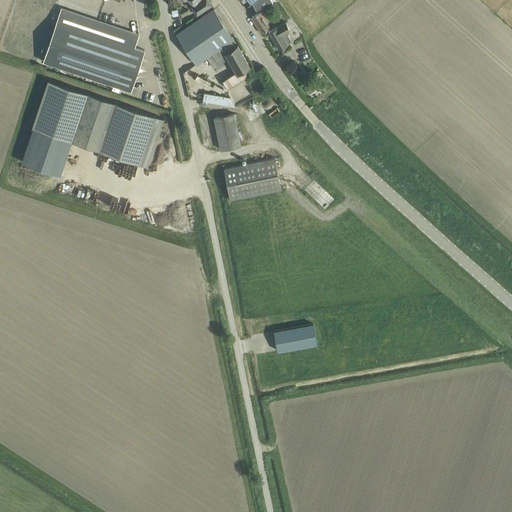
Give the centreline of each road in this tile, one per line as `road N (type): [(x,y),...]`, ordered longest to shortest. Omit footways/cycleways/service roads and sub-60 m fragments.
road 1 (unclassified): [(269,511),(160,0)]
road 2 (secondary): [(511,303),(381,191),(309,116),(226,0)]
